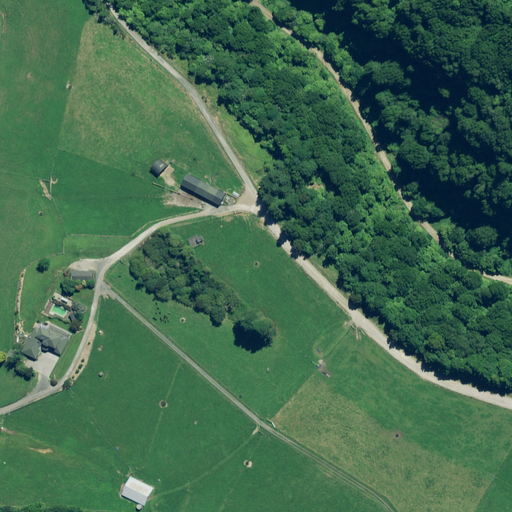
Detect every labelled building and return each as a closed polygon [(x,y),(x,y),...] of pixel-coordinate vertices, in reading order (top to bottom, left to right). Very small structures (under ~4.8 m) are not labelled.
[(162,160),(155,169),(162,175),(170,166),(162,160)] [(228,194),(191,174),(185,186),(222,205),(228,194)] [(95,272),(75,271),(74,281),(95,282),(95,272)] [(76,301),(56,293),(53,299),(73,307),(76,301)] [(80,312),(72,314),(74,324),(82,322),(80,312)] [(52,324),(50,329),(45,326),(43,330),(38,327),(26,353),(39,359),(46,344),(58,350),(56,352),(63,355),(73,334),(52,324)] [(146,506),(155,488),(132,477),(124,495),(146,506)]
